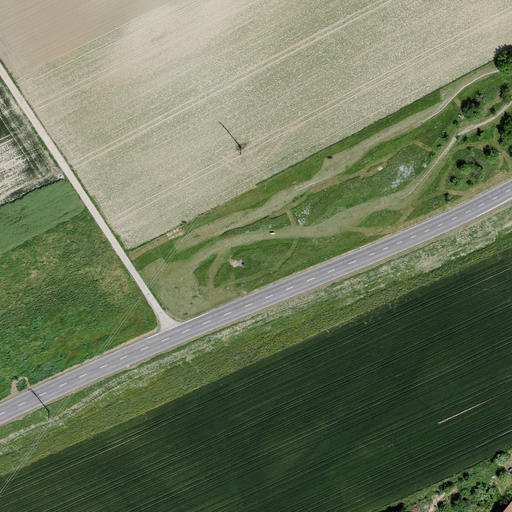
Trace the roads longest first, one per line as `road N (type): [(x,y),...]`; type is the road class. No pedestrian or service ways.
road 1 (secondary): [(511,188),(0,414)]
road 2 (track): [(0,80),(167,338)]
